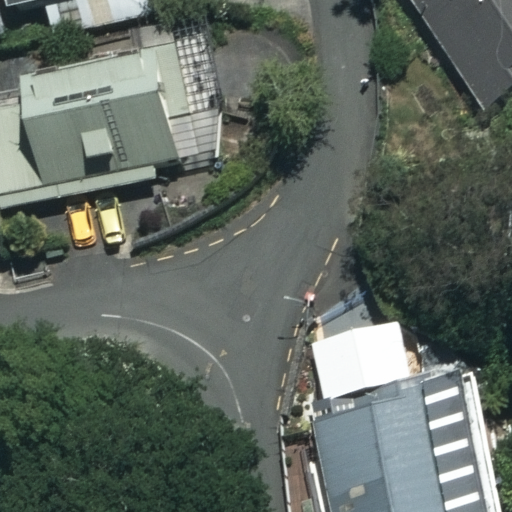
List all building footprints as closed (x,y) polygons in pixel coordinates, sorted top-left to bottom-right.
[(13,0),(18,22),(57,15),(61,40),(170,21),(166,0),(13,0)] [(511,0),(416,0),(495,118),(511,106),(511,0)] [(238,159),(209,34),(146,48),(155,89),(0,125),(0,156),(13,211),(238,159)] [(0,218),(0,261),(10,258),(0,218)] [(433,416),(416,331),(320,350),(337,432),(324,435),(339,511),(332,511),(511,511),(511,478),(497,403),(433,416)]
